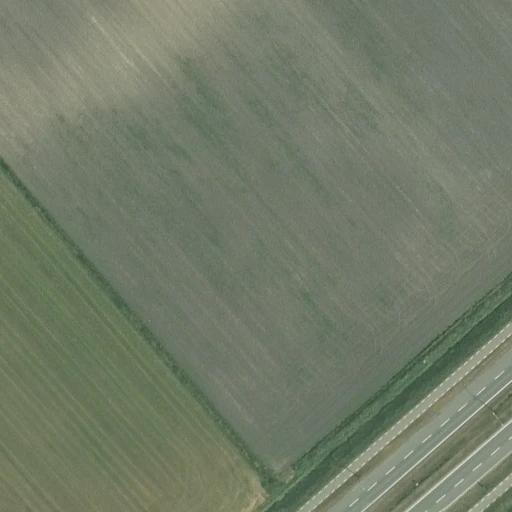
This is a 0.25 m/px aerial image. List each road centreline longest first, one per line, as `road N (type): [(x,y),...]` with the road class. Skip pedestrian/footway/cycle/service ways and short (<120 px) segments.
road 1 (primary): [(511,373),(352,511)]
road 2 (primary): [(417,511),(511,429)]
